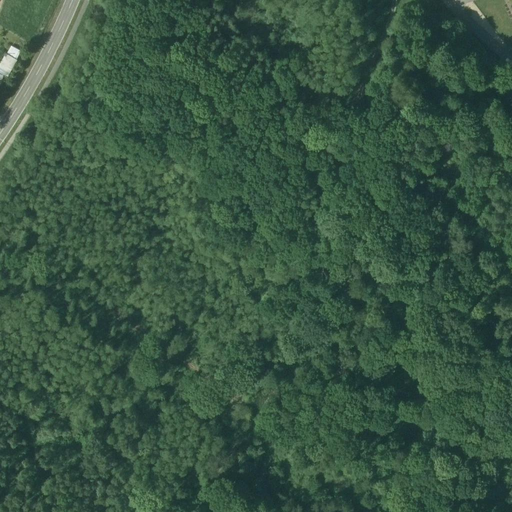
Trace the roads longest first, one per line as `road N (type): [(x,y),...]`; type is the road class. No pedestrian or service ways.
road 1 (track): [(392,0),(280,374),(181,511)]
road 2 (secondary): [(0,133),(71,0)]
